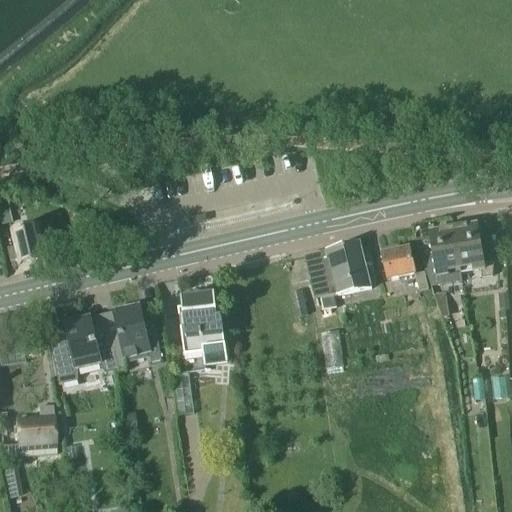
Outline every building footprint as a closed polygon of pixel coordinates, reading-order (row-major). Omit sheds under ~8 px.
[(482,264),(476,225),(455,229),(455,227),(452,227),(459,271),(472,269),(473,273),(480,272),(481,280),(492,278),(493,262),(482,264)] [(446,273),(459,271),(452,227),(450,227),(450,230),(429,233),(433,259),(421,261),(430,287),(432,300),(436,299),(439,317),(446,316),(440,278),(447,277),(446,273)] [(44,261),(36,228),(12,234),(15,250),(8,252),(10,264),(18,262),(19,268),(45,262),(44,261)] [(370,289),(360,244),(326,253),(304,258),(315,301),(320,300),(323,312),(335,309),(332,298),(370,289)] [(415,275),(409,250),(381,256),(387,282),(415,275)] [(427,290),(424,273),(415,275),(418,292),(427,290)] [(227,364),(221,317),(217,318),(213,291),(196,294),(194,294),(192,296),(180,298),(182,310),(178,311),(186,374),(210,371),(210,366),(227,364)] [(306,319),(300,295),(289,297),(294,321),(306,319)] [(500,319),(506,319),(505,312),(508,311),(507,296),(499,296),(500,319)] [(163,362),(154,324),(143,326),(138,308),(113,314),(118,334),(107,336),(115,373),(125,371),(125,361),(146,356),(153,365),(163,362)] [(115,373),(107,336),(94,339),(89,320),(64,326),(68,343),(49,348),(59,387),(78,383),(78,372),(100,367),(105,376),(115,373)] [(136,415),(123,416),(124,437),(138,435),(136,415)] [(53,421),(15,424),(17,450),(55,446),(53,421)]
